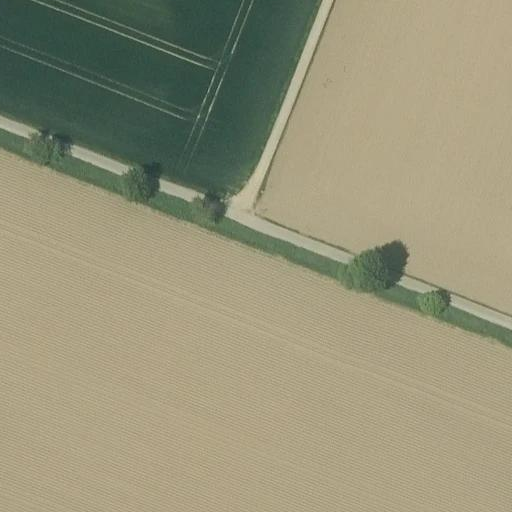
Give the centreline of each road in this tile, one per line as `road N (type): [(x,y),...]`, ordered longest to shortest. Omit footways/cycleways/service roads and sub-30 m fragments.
road 1 (track): [(0,126),(511,325)]
road 2 (track): [(327,0),(242,220)]
